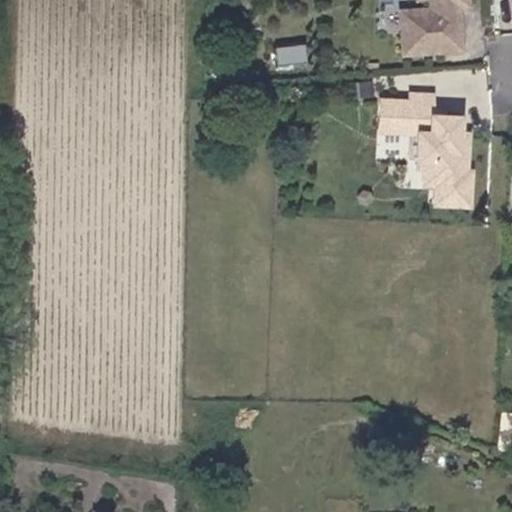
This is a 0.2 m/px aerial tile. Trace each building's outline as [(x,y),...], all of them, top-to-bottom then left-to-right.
[(403,53),(459,49),(456,7),(466,5),(464,0),(429,0),(431,9),(407,11),(409,32),(401,32),(403,53)] [(409,32),(407,11),(400,12),(401,32),(409,32)] [(366,96),(364,82),(349,83),(351,97),(366,96)] [(465,171),(467,134),(456,134),(457,116),(430,115),(431,95),(410,94),(409,102),(380,100),(379,132),(416,133),(415,161),(425,161),(424,185),(436,186),(435,205),(468,207),(470,171),(465,171)] [(511,413),(499,413),(497,450),(511,450),(511,413)] [(382,506),(382,493),(383,485),(369,485),(369,505),(382,506)]
